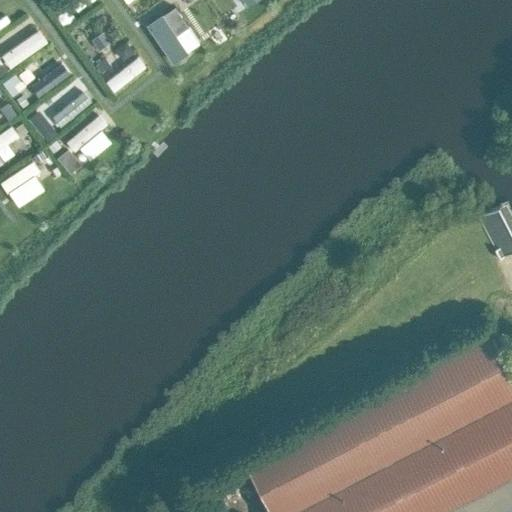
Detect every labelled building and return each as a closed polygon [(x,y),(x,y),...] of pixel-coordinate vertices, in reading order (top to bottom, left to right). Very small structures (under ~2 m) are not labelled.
[(65,0),(63,0),(52,8),(79,46),(92,38),(65,0)] [(187,0),(161,0),(180,25),(197,13),(187,0)] [(160,20),(147,28),(174,67),(187,58),(160,20)] [(42,44),(35,33),(2,57),(10,68),(42,44)] [(52,42),(20,63),(30,78),(62,58),(52,42)] [(106,57),(94,65),(120,104),(133,95),(106,57)] [(71,77),(63,67),(30,91),(38,102),(71,77)] [(0,95),(19,84),(11,71),(2,77),(0,74),(0,95)] [(93,104),(85,94),(52,118),(60,128),(93,104)] [(109,128),(101,117),(68,141),(76,152),(109,128)] [(0,153),(17,141),(9,130),(0,137),(0,153)] [(17,160),(24,172),(59,152),(52,140),(17,160)] [(69,150),(59,159),(71,174),(82,165),(69,150)] [(42,191),(35,181),(12,197),(19,208),(42,191)] [(511,372),(489,329),(471,338),(242,456),(270,511),(436,511),(511,473),(511,372)]
